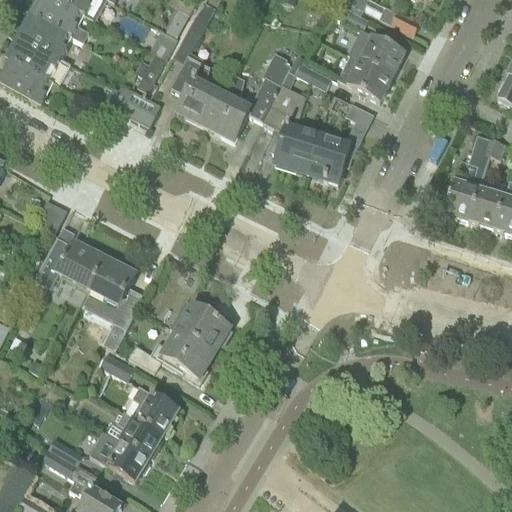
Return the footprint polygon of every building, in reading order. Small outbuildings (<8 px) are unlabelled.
[(44,0),(42,0),(31,21),(72,44),(83,50),(89,39),(72,30),(78,19),(44,0)] [(93,0),(44,0),(78,19),(95,28),(107,7),(93,0)] [(93,0),(107,7),(113,11),(119,0),(93,0)] [(185,0),(178,15),(189,20),(198,0),(185,0)] [(210,0),(205,10),(214,15),(222,0),(210,0)] [(281,0),(280,8),(294,11),(295,0),(281,0)] [(356,0),(351,11),(362,17),(368,6),(356,0)] [(202,10),(177,58),(185,63),(187,64),(188,64),(191,60),(215,16),(214,15),(205,10),(203,9),(202,10)] [(347,62),(349,63),(391,85),(403,61),(371,45),(372,43),(362,38),(367,27),(337,11),(332,22),(357,35),(355,38),(359,40),(347,62)] [(378,25),(390,31),(396,19),(385,13),(378,25)] [(396,19),(390,31),(413,42),(419,30),(396,19)] [(31,22),(20,42),(60,65),(65,56),(62,54),(68,42),(31,21),(30,21),(31,22)] [(154,60),(153,61),(163,67),(176,45),(161,37),(150,57),(154,60)] [(69,70),(60,65),(20,42),(7,66),(11,68),(48,89),(56,93),(69,70)] [(179,78),(170,96),(185,103),(177,119),(205,134),(224,98),(206,89),(209,75),(202,71),(204,67),(191,60),(188,64),(187,64),(179,78)] [(224,98),(205,134),(233,149),(242,131),(248,121),(250,123),(262,129),(281,90),(288,78),(291,73),(284,70),(286,67),(274,60),(262,83),(264,84),(255,101),(254,103),(253,106),(239,103),(243,87),(232,81),(224,98)] [(146,70),(140,81),(142,82),(142,83),(152,89),(163,67),(153,61),(148,71),(146,70)] [(291,73),(288,78),(293,81),(302,65),(297,62),(292,71),(291,73)] [(349,63),(337,87),(379,108),(391,85),(349,63)] [(11,68),(0,87),(0,90),(40,113),(46,102),(42,100),(48,89),(11,68)] [(511,114),(511,68),(505,82),(508,84),(503,94),(502,93),(498,101),(499,102),(497,107),(499,108),(498,110),(506,114),(507,113),(511,114)] [(301,70),(295,80),(297,81),(326,96),(331,86),(305,72),(302,71),(301,70)] [(152,89),(142,83),(137,91),(147,97),(152,89)] [(274,171),(305,182),(318,141),(297,135),(305,103),(281,90),(262,129),(278,137),(268,157),(277,162),(274,171)] [(118,119),(129,97),(120,92),(118,97),(113,94),(101,116),(115,123),(118,119)] [(129,97),(118,119),(128,125),(140,102),(129,97)] [(140,102),(128,125),(138,130),(150,108),(140,102)] [(150,108),(138,130),(148,135),(160,113),(150,108)] [(373,121),(351,110),(344,123),(366,134),(373,121)] [(76,119),(70,130),(83,136),(88,126),(76,119)] [(318,141),(305,182),(337,192),(345,164),(350,166),(360,145),(349,139),(344,149),(318,141)] [(444,217),(442,222),(468,230),(479,196),(489,163),(494,147),(476,141),(467,171),(476,173),(472,187),(470,193),(453,188),(453,189),(452,189),(444,217)] [(494,147),(489,163),(499,167),(504,150),(494,147)] [(505,204),(494,238),(511,243),(511,189),(509,188),(505,204)] [(468,230),(494,238),(505,204),(479,196),(468,230)] [(45,207),(33,231),(43,236),(55,212),(45,207)] [(55,212),(43,236),(53,241),(65,218),(55,212)] [(39,278),(34,289),(49,297),(55,286),(56,285),(88,301),(105,268),(89,259),(91,256),(83,252),(81,255),(73,251),(71,254),(67,252),(74,240),(62,234),(48,260),(39,278)] [(25,272),(34,275),(39,265),(27,259),(25,272)] [(105,268),(88,301),(117,317),(135,283),(105,268)] [(15,283),(9,295),(20,301),(26,289),(15,283)] [(0,324),(7,328),(15,311),(0,303),(0,324)] [(185,308),(169,335),(177,339),(178,338),(214,360),(227,337),(214,329),(216,326),(217,324),(185,308)] [(102,353),(115,359),(128,334),(115,328),(102,353)] [(136,351),(128,364),(137,369),(154,379),(160,369),(196,390),(214,360),(178,338),(177,339),(168,354),(159,349),(152,361),(136,351)] [(98,373),(127,388),(135,374),(106,359),(98,373)] [(32,366),(27,375),(39,382),(44,372),(32,366)] [(54,389),(44,405),(57,414),(67,398),(54,389)] [(123,419),(123,420),(163,443),(178,418),(139,394),(132,406),(138,410),(130,423),(123,419)] [(124,435),(117,447),(149,466),(163,443),(123,420),(117,430),(124,435)] [(117,447),(103,438),(89,462),(135,490),(149,466),(117,447)] [(55,446),(49,456),(77,473),(83,463),(55,446)] [(77,473),(49,456),(42,468),(75,488),(70,497),(76,501),(69,511),(117,511),(93,497),(99,487),(77,473)] [(143,498),(165,507),(182,465),(160,456),(143,498)] [(15,469),(9,480),(31,491),(36,481),(15,469)] [(9,480),(3,491),(25,502),(31,491),(9,480)] [(3,491),(0,497),(0,502),(18,511),(20,511),(25,502),(3,491)] [(18,511),(0,502),(0,511),(18,511)] [(41,511),(25,502),(20,511),(41,511)]
